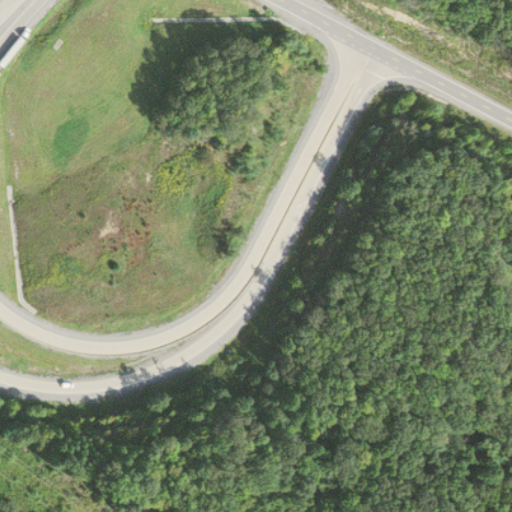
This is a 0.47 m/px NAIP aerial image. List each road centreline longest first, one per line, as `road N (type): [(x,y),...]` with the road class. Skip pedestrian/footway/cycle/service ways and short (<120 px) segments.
road 1 (motorway): [(0,379),(103,392),(156,383),(203,351),(238,317),(393,58)]
road 2 (motorway): [(368,45),(234,287),(203,320),(121,351),(78,352),(0,314)]
road 3 (tertiary): [(511,118),(283,0)]
